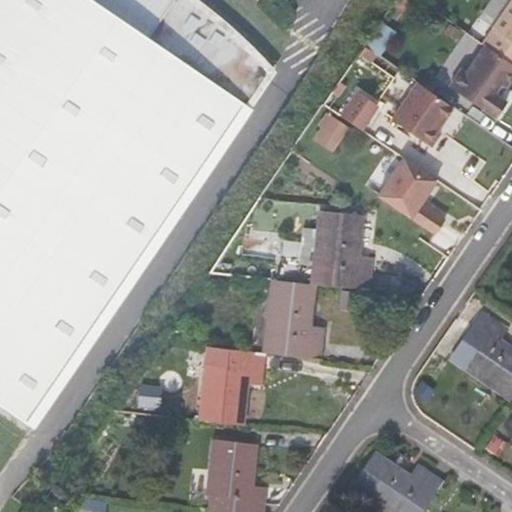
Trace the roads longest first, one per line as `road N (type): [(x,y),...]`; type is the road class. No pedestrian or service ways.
road 1 (residential): [(371,400),(511,197)]
road 2 (residential): [(371,400),(511,497)]
road 3 (residential): [(294,511),(371,400)]
